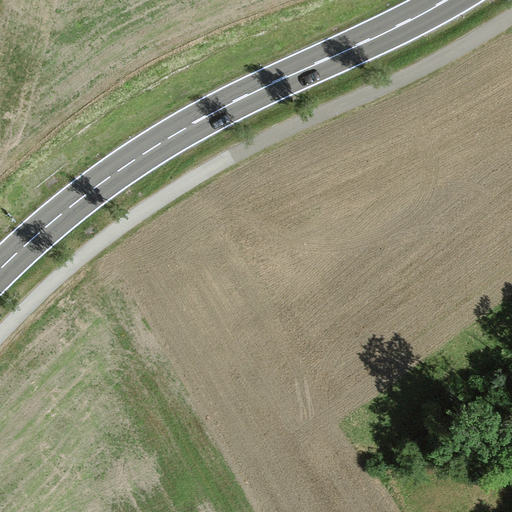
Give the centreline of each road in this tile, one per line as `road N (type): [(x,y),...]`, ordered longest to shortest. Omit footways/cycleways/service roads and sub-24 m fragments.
road 1 (unclassified): [(0,333),(111,229),(254,137),(443,52),(511,11)]
road 2 (secondary): [(0,268),(166,137),(445,0)]
